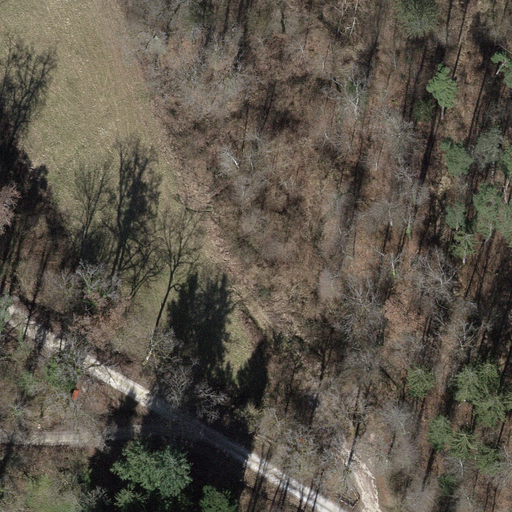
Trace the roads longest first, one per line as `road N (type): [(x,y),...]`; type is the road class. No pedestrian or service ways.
road 1 (track): [(0,306),(343,511)]
road 2 (track): [(0,428),(59,435),(184,415)]
